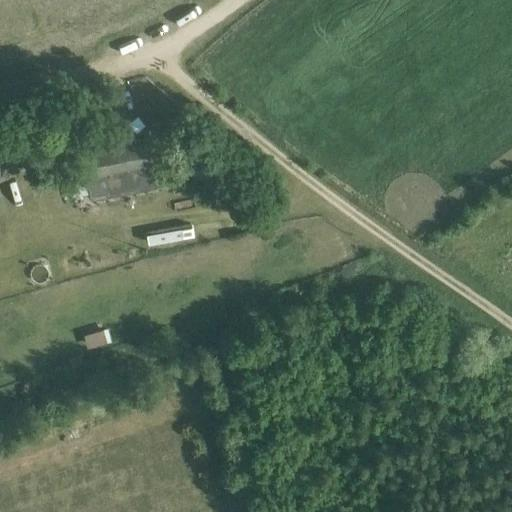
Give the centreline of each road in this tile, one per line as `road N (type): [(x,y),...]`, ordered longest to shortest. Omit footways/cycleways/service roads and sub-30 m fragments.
road 1 (track): [(511,332),(319,199),(147,58)]
road 2 (track): [(0,94),(147,58)]
